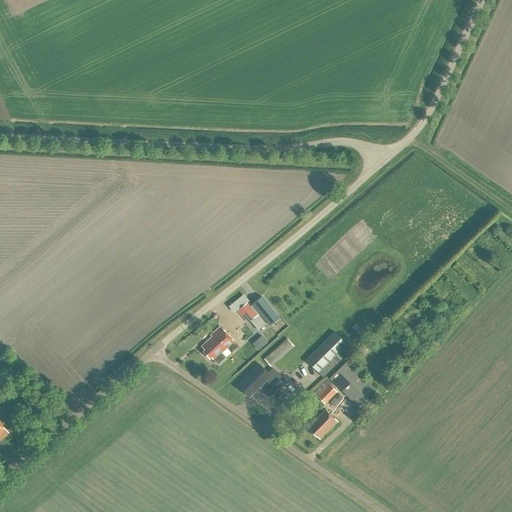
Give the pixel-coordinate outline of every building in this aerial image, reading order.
[(279,318),(262,297),(252,305),(270,326),(279,318)] [(238,311),(248,323),(251,321),(258,315),(247,303),(238,311)] [(259,315),(258,315),(251,321),(258,330),(266,324),(259,315)] [(238,346),(220,327),(211,336),(212,337),(201,347),(205,351),(203,352),(210,359),(211,358),(218,365),(226,357),(222,353),(227,348),(231,353),(238,346)] [(269,330),(256,335),(259,342),(272,337),(269,330)] [(334,332),(306,360),(319,373),(333,359),(347,345),(334,332)] [(287,340),(265,360),(270,365),(274,362),(276,364),(294,347),(287,340)] [(333,359),(319,373),(324,377),(338,363),(333,359)] [(376,389),(348,361),(330,379),(358,407),(376,389)] [(245,380),(238,386),(249,398),(260,387),(264,390),(263,391),(270,397),(283,384),(277,378),(278,376),(278,374),(274,370),(272,370),(268,374),(259,364),(244,379),(245,380)] [(329,385),(317,397),(325,404),(336,392),(329,385)] [(310,427),(308,429),(316,437),(317,436),(320,440),(338,422),(326,410),(309,427),(310,427)] [(0,440),(9,433),(0,422),(0,440)]
